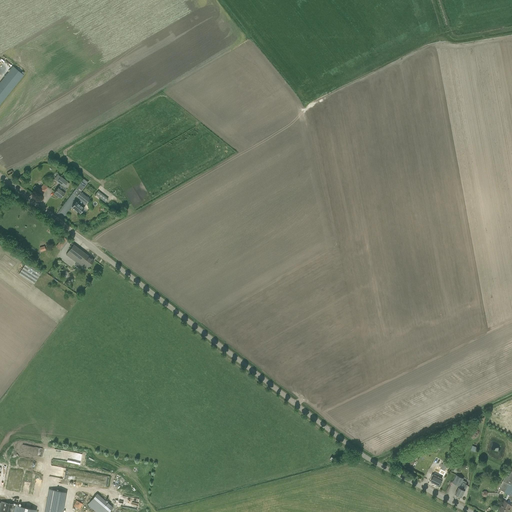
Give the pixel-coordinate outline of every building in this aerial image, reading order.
[(0,103),(23,75),(13,66),(0,82),(0,103)] [(61,184),(58,188),(54,193),(61,198),(64,193),(67,189),(69,183),(67,182),(68,182),(61,176),(57,181),(61,184)] [(105,202),(108,199),(98,191),(95,194),(105,202)] [(86,204),(90,199),(81,192),(77,197),(81,199),(78,203),(76,202),(77,202),(76,201),(72,207),(73,207),(77,210),(77,211),(79,212),(80,212),(80,213),(84,207),(86,204)] [(79,268),(80,268),(84,263),(89,267),(94,260),(73,244),(66,254),(77,263),(76,264),(75,266),(79,268)] [(438,467),(443,470),(444,471),(448,464),(444,461),(441,466),(439,465),(438,467)] [(431,481),(439,486),(444,476),(436,471),(434,475),(433,474),(432,475),(431,477),(431,478),(432,478),(431,481)] [(456,475),(452,482),(459,486),(463,478),(456,475)] [(459,487),(455,494),(461,497),(468,485),(465,484),(462,489),(459,487)] [(507,511),(510,508),(511,508),(511,495),(511,496),(511,494),(511,490),(507,488),(505,492),(509,494),(506,501),(504,500),(499,510),(502,511),(507,511)] [(47,489),(43,511),(61,511),(64,491),(47,489)] [(108,511),(113,507),(97,493),(87,504),(96,511),(108,511)] [(73,506),(79,509),(83,504),(77,500),(73,506)] [(30,511),(31,509),(17,506),(17,505),(1,501),(0,504),(0,511),(30,511)]
